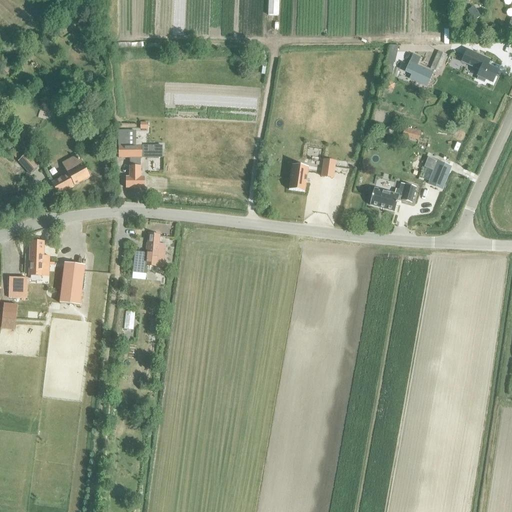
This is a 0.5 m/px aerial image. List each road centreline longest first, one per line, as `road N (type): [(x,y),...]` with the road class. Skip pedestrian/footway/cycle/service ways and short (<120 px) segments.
road 1 (unclassified): [(0,237),(68,215),(152,214),(457,244)]
road 2 (track): [(249,224),(276,40)]
road 3 (track): [(276,40),(447,41)]
road 4 (track): [(276,40),(121,40)]
road 5 (residential): [(457,244),(511,115)]
